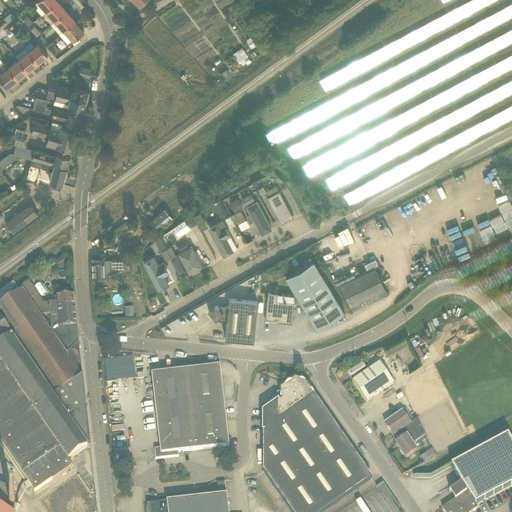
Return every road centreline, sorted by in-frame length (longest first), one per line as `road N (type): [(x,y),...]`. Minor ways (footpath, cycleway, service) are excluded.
road 1 (unclassified): [(91,334),(80,210),(113,54),(109,27)]
road 2 (residential): [(129,342),(356,214)]
road 3 (unclassified): [(511,329),(476,294),(449,287),(428,293),(389,326),(307,359)]
road 4 (residential): [(412,511),(307,359)]
road 5 (unclassified): [(356,214),(511,131)]
road 6 (residential): [(104,485),(91,334)]
road 7 (residential): [(201,475),(240,465),(248,354)]
road 8 (residential): [(109,27),(0,111)]
